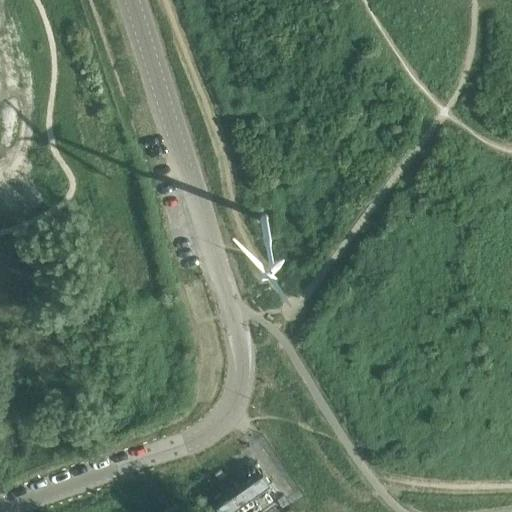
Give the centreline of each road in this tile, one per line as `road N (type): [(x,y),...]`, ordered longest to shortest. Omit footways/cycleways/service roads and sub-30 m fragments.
road 1 (unclassified): [(0,511),(197,438),(226,417),(240,386),(239,340),(130,0)]
road 2 (unknown): [(165,0),(225,155),(251,260),(298,302)]
road 3 (unknown): [(298,302),(293,345),(381,476),(394,485),(511,486)]
